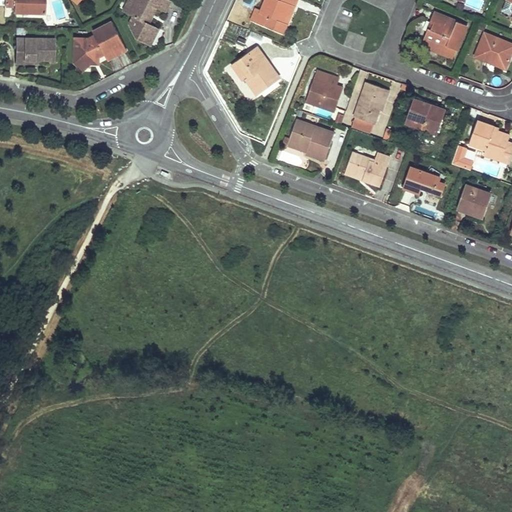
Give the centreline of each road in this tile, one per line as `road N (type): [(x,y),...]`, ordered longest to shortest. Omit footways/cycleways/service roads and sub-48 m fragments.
road 1 (residential): [(180,70),(262,171),(511,261)]
road 2 (residential): [(162,140),(182,162),(225,180),(511,285)]
road 3 (residential): [(0,86),(73,105),(158,62),(180,70)]
road 4 (residential): [(380,66),(492,104),(511,99)]
road 5 (tertiary): [(0,108),(125,131)]
